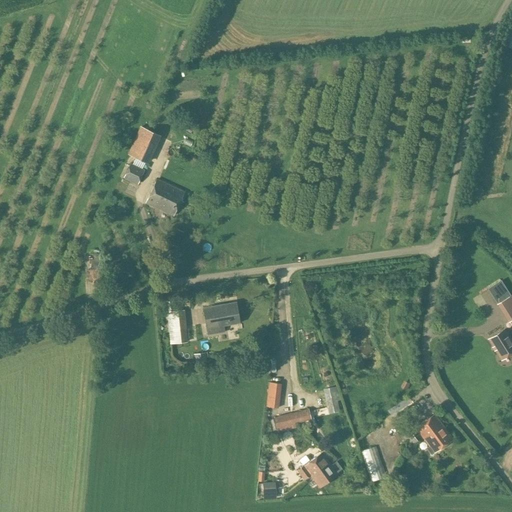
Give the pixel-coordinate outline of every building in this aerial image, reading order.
[(161,136),(140,126),(127,155),(148,164),(161,136)] [(130,164),(123,178),(137,185),(144,170),(130,164)] [(160,209),(170,186),(157,179),(146,203),(160,209)] [(184,192),(170,186),(160,209),(173,216),(184,192)] [(511,319),(511,298),(511,297),(498,305),(509,322),(511,319)] [(203,308),(208,335),(225,332),(223,326),(239,323),(236,303),(203,308)] [(184,310),(167,312),(170,344),(187,342),(184,310)] [(511,341),(504,330),(489,339),(502,360),(503,360),(507,367),(511,363),(511,341)] [(196,365),(206,363),(205,353),(194,355),(196,365)] [(269,382),(266,406),(278,408),(281,384),(269,382)] [(324,389),(329,413),(340,411),(338,401),(339,400),(336,387),(324,389)] [(276,429),(279,428),(280,431),(294,428),(293,425),(300,423),(301,426),(311,424),(310,420),(311,420),(309,409),(272,418),(276,429)] [(434,414),(415,428),(429,447),(427,448),(432,454),(453,439),(434,414)] [(419,443),(406,425),(398,430),(412,448),(419,443)] [(385,478),(377,446),(362,450),(369,481),(385,478)] [(312,477),(330,464),(322,453),(298,471),(304,479),(310,475),(312,477)] [(337,474),(330,464),(312,477),(320,487),(337,474)] [(263,496),(275,495),(275,483),(262,484),(263,496)]
